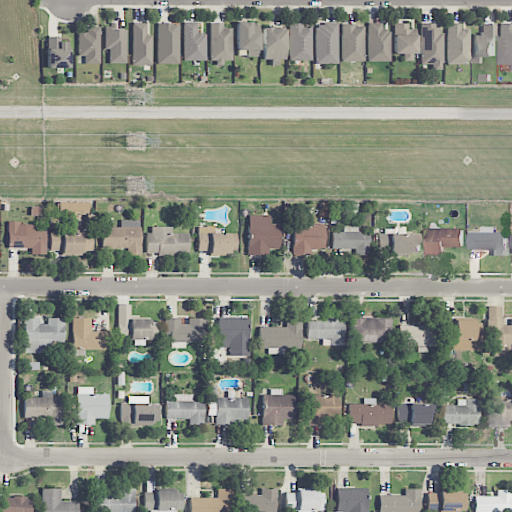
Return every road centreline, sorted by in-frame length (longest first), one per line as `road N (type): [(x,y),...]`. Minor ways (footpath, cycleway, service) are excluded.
road 1 (residential): [(511,288),(0,286)]
road 2 (residential): [(6,456),(511,458)]
road 3 (residential): [(3,287),(6,456)]
